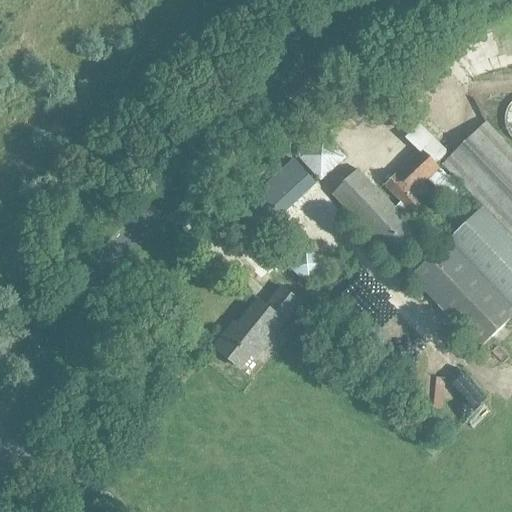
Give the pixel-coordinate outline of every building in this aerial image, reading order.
[(511,95),(509,97),(505,102),(503,107),(501,112),(501,117),(501,123),(503,128),(504,132),(508,136),(511,140),(511,95)] [(442,164),(483,206),(511,236),(511,150),(485,122),(442,164)] [(422,185),(438,168),(434,165),(447,152),(418,124),(404,137),(418,151),(393,176),(390,176),(386,180),(386,182),(384,185),(401,202),(394,209),(357,169),(332,194),(375,239),(375,242),(378,246),(381,246),(394,259),(419,234),(404,219),(411,212),(426,228),(437,217),(416,196),(419,194),(421,196),(428,190),(422,185)] [(447,241),(511,308),(511,236),(483,206),(447,241)] [(480,348),(511,316),(511,308),(447,241),(410,276),(480,348)] [(213,347),(240,368),(251,355),(255,358),(300,302),(281,287),(266,306),(257,300),(230,333),(227,331),(213,347)]
